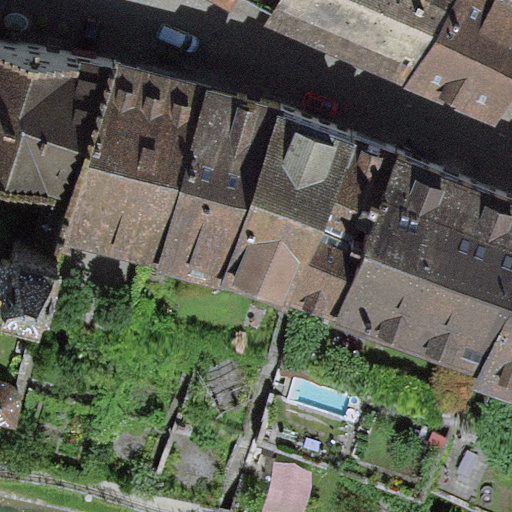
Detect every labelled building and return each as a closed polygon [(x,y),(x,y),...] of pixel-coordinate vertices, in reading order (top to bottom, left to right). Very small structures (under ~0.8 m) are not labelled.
[(206,0),(229,12),(236,0),(206,0)] [(281,0),(264,32),(405,85),(456,0),(281,0)] [(511,99),(511,8),(498,0),(456,0),(405,85),(493,129),(511,99)] [(511,0),(498,0),(511,8),(511,0)] [(0,40),(0,175),(74,196),(112,62),(0,40)] [(63,232),(159,258),(209,75),(115,51),(112,62),(74,196),(63,232)] [(159,258),(223,277),(283,94),(209,75),(159,258)] [(223,277),(292,296),(362,127),(283,94),(223,277)] [(401,143),(362,127),(292,296),(340,311),(401,143)] [(340,311),(486,367),(511,297),(511,188),(401,143),(340,311)] [(0,327),(37,340),(62,256),(15,241),(8,266),(0,263),(0,327)] [(482,376),(511,386),(511,297),(486,367),(482,376)] [(0,423),(16,427),(23,399),(13,387),(0,383),(0,423)]
